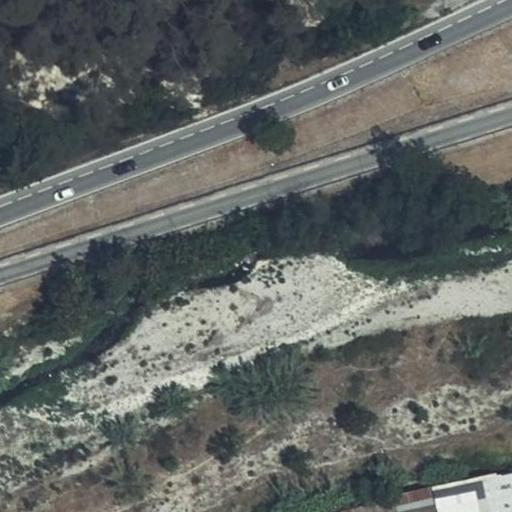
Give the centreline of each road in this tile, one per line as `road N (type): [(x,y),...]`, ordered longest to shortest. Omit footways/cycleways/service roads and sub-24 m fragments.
road 1 (primary): [(511,4),(281,109),(0,217)]
road 2 (primary): [(511,115),(0,276)]
